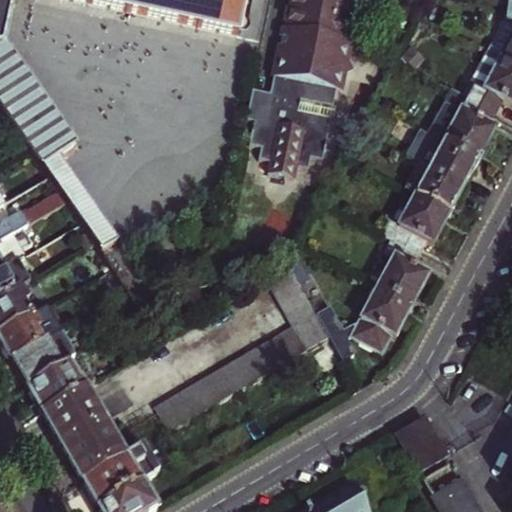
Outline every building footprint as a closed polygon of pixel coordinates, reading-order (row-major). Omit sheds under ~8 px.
[(0,0),(0,50),(1,52),(5,49),(1,44),(11,0),(38,0),(233,43),(241,0),(0,0)] [(353,8),(329,2),(315,0),(290,0),(283,37),(277,36),(264,99),(250,97),(244,126),(253,127),(248,152),(261,155),(259,167),(270,169),(268,182),(292,187),(295,174),(307,177),(310,165),(323,167),(328,141),(316,138),(323,96),(336,98),(343,99),(346,84),(357,77),(349,65),(352,51),(345,50),(353,8)] [(485,59),(511,73),(511,8),(505,8),(503,25),(485,59)] [(0,121),(27,159),(45,185),(56,199),(63,210),(94,253),(115,239),(61,158),(75,148),(5,49),(1,52),(0,50),(0,121)] [(462,102),(490,116),(496,104),(511,112),(511,73),(485,59),(462,102)] [(462,102),(449,95),(426,142),(441,149),(472,166),(480,150),(489,134),(482,131),(490,116),(462,102)] [(316,138),(328,141),(336,98),(323,96),(316,138)] [(472,166),(441,149),(427,177),(460,194),(466,183),(475,167),(472,166)] [(460,194),(427,177),(414,203),(446,220),(452,209),(460,194)] [(0,246),(63,210),(56,199),(17,222),(16,218),(0,227),(0,246)] [(446,220),(414,203),(413,202),(396,232),(388,228),(381,241),(391,246),(418,260),(424,248),(430,249),(435,240),(446,220)] [(0,246),(0,275),(13,268),(0,246)] [(375,296),(411,314),(419,298),(428,282),(411,273),(418,260),(391,246),(385,259),(392,263),(375,296)] [(143,419),(157,445),(327,345),(314,321),(311,316),(296,288),(289,275),(265,289),(292,334),(143,419)] [(0,304),(20,293),(24,291),(18,280),(2,288),(0,283),(0,304)] [(296,288),(311,316),(325,307),(310,280),(296,288)] [(0,340),(35,319),(20,293),(0,304),(0,340)] [(411,314),(375,296),(352,341),(379,356),(386,343),(394,346),(400,335),(411,314)] [(330,313),(314,321),(327,345),(341,371),(350,366),(357,362),(330,313)] [(35,319),(0,340),(0,356),(8,370),(50,345),(35,319)] [(50,345),(8,370),(14,381),(23,396),(65,372),(50,345)] [(65,372),(23,396),(30,408),(38,422),(83,396),(92,390),(77,365),(65,372)] [(351,401),(344,388),(329,397),(337,410),(351,401)] [(83,396),(38,422),(57,455),(78,491),(123,465),(83,396)] [(139,456),(157,445),(143,419),(124,431),(139,456)] [(418,427),(394,440),(413,477),(439,462),(418,427)] [(86,505),(90,511),(102,511),(139,491),(154,482),(139,456),(123,465),(78,491),(86,505)] [(465,511),(452,487),(428,501),(434,511),(465,511)] [(151,511),(139,491),(102,511),(151,511)] [(351,511),(340,491),(303,511),(351,511)]
